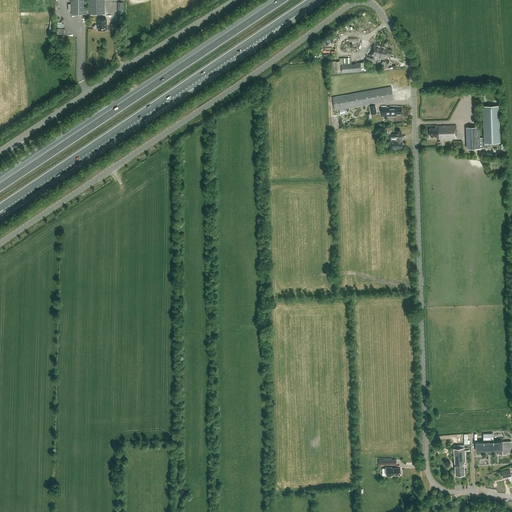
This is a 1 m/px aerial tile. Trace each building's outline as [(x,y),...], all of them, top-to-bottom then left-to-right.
[(87,14),(86,0),(70,0),(71,14),(87,14)] [(104,0),(88,0),(88,14),(105,14),(104,0)] [(98,30),(106,30),(106,19),(98,19),(98,30)] [(385,59),(386,56),(390,57),(392,50),(387,49),(387,48),(384,48),(384,47),(374,45),(371,56),(374,57),(374,56),(379,57),(379,58),(385,59)] [(351,64),(351,63),(341,64),(342,73),(366,71),(366,67),(365,67),(365,62),(355,63),(355,64),(351,64)] [(394,101),(391,86),(332,97),(334,111),(394,101)] [(483,106),(484,143),(500,142),(499,105),(483,106)] [(396,114),(402,114),(401,106),(397,106),(390,106),(390,107),(386,107),(386,106),(381,106),(381,116),(396,116),(396,114)] [(439,139),(456,138),(456,125),(436,126),(436,128),(430,128),(431,137),(436,136),(436,137),(439,137),(439,139)] [(466,127),(467,149),(480,148),(483,148),(482,138),(480,138),(479,127),(466,127)] [(398,148),(402,148),(402,133),(390,134),(391,149),(398,149),(398,148)] [(511,441),(493,442),(493,441),(494,441),(493,441),(493,433),(483,434),(484,442),(475,442),(476,451),(481,450),(481,452),(487,452),(487,454),(490,454),(491,452),(496,452),(497,454),(502,453),(502,454),(503,454),(502,453),(505,453),(507,452),(508,451),(510,449),(510,447),(510,445),(510,441),(511,441)] [(452,468),(455,468),(456,475),(464,474),(464,462),(465,462),(465,451),(470,450),(469,447),(464,448),(464,445),(454,445),(454,448),(455,463),(451,463),(452,468)] [(401,471),(400,471),(400,468),(391,468),(391,467),(386,467),(386,476),(392,476),(392,475),(400,475),(400,473),(401,473),(401,471)] [(511,476),(510,469),(501,471),(502,478),(511,476)]
